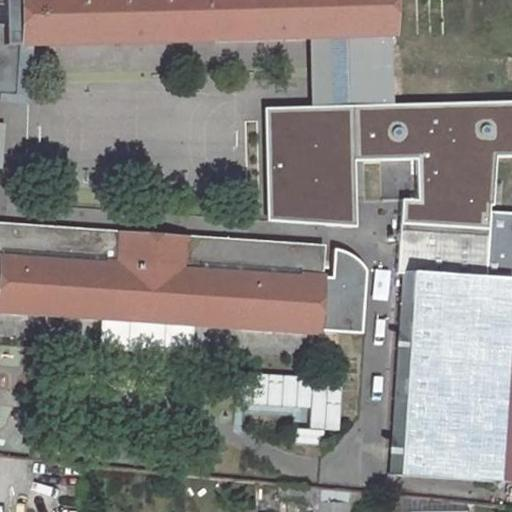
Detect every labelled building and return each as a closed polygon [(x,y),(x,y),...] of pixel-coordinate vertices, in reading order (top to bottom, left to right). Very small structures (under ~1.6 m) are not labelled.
[(0,0),(0,27),(15,28),(16,47),(183,42),(181,0),(0,0)] [(364,0),(181,0),(183,42),(366,37),(364,0)] [(387,0),(364,0),(366,37),(389,36),(387,0)] [(511,100),(266,108),(269,220),(357,226),(355,161),(417,159),(419,199),(403,199),(403,223),(491,227),(492,212),(491,206),(497,205),(498,157),(511,156),(511,100)] [(511,484),(511,213),(492,212),(491,227),(403,223),(399,273),(405,273),(389,476),(511,484)] [(191,325),(317,334),(320,277),(322,250),(312,250),(312,251),(298,251),(285,250),(270,246),(260,247),(250,250),(245,252),(244,253),(234,254),(223,254),(214,252),(200,249),(182,241),(182,239),(119,235),(118,236),(113,236),(113,237),(105,237),(104,237),(95,237),(95,236),(92,236),(89,234),(84,233),(75,232),(66,234),(54,240),(48,241),(42,241),(34,240),(21,234),(0,229),(0,312),(118,320),(191,325)] [(191,325),(118,320),(117,347),(189,352),(191,325)] [(325,502),(324,511),(350,511),(351,504),(325,502)]
